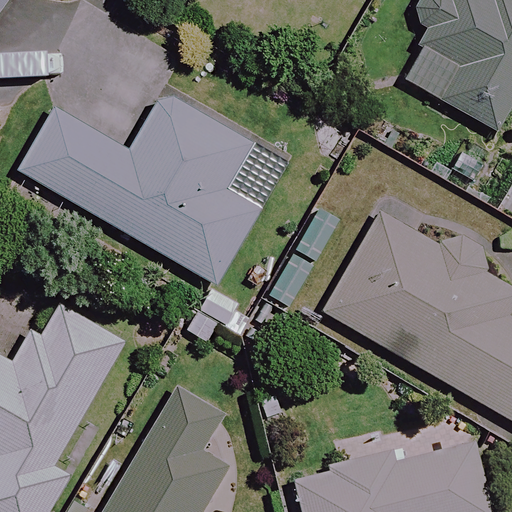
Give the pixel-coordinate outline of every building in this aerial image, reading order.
[(0,0),(0,13),(8,0),(0,0)] [(423,0),(421,3),(419,7),(417,11),(416,16),(416,21),(417,25),(419,30),(421,34),(424,37),(428,40),(432,43),(408,85),(496,135),(511,106),(511,3),(505,0),(423,0)] [(249,148),(163,98),(130,155),(56,112),(20,174),(216,286),(258,213),(223,193),(249,148)] [(491,161),(463,143),(447,168),(476,186),(491,161)] [(381,217),(325,315),(511,421),(511,322),(506,319),(511,309),(511,292),(488,279),(488,274),(487,269),(486,264),(484,260),(481,256),(478,252),(474,249),(470,247),(465,245),(461,244),(456,244),(451,244),(446,246),(442,247),(438,250),(381,217)] [(123,346),(66,313),(45,349),(32,342),(17,369),(0,359),(0,511),(49,511),(70,477),(53,467),(123,346)] [(204,511),(228,467),(202,454),(220,419),(169,393),(105,511),(204,511)] [(403,463),(401,455),(329,472),(331,481),(299,488),(304,511),(490,511),(475,446),(403,463)]
